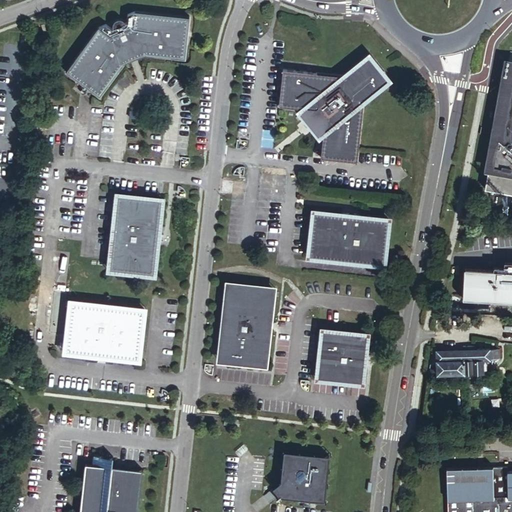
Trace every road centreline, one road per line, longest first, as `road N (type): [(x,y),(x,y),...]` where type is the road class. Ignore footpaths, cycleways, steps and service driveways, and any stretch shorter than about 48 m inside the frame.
road 1 (unclassified): [(243,0),(226,59),(176,511)]
road 2 (tertiary): [(450,115),(382,511)]
